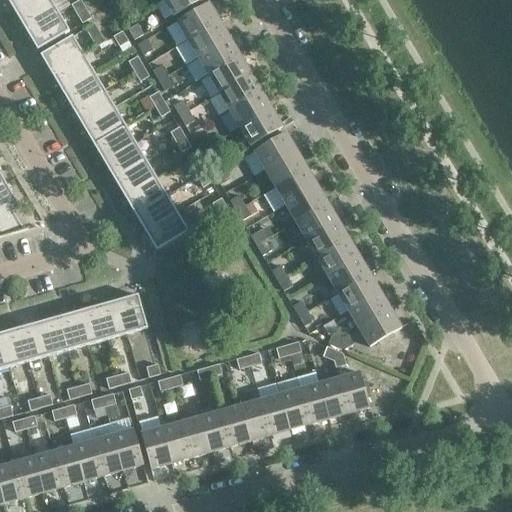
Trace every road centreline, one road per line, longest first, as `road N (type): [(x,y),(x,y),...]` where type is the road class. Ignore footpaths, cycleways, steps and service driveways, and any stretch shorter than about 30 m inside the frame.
road 1 (residential): [(478,430),(492,412),(489,389),(260,0)]
road 2 (residential): [(196,511),(478,430)]
road 3 (residential): [(0,106),(77,236),(63,260),(0,277)]
